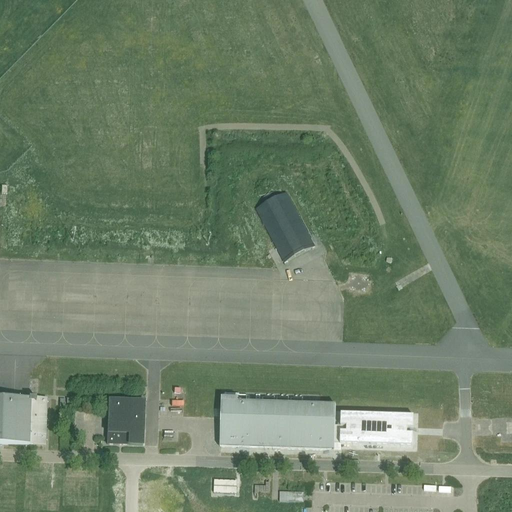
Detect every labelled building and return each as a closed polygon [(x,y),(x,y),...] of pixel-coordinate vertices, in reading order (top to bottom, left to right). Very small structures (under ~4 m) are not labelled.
[(255,210),(275,247),(284,265),(315,248),(310,238),(308,236),(310,235),(309,233),(307,233),(287,194),(277,199),(274,193),(268,196),(261,199),(264,206),(255,210)] [(0,444),(45,446),(47,399),(36,398),(28,398),(28,399),(0,398),(0,444)] [(128,446),(142,446),(144,402),(130,402),(108,401),(107,445),(128,446)] [(334,427),(335,407),(222,403),(221,419),(221,432),(221,435),(221,440),(220,449),(238,449),(242,449),(248,449),(249,449),(330,452),(332,452),(334,452),(334,445),(334,427)] [(341,427),(334,427),(334,445),(413,448),(413,435),(407,435),(407,430),(413,430),(414,417),(341,415),(341,427)] [(214,481),(214,495),(236,496),(237,482),(214,481)] [(279,503),(303,504),(303,494),(279,493),(279,503)]
